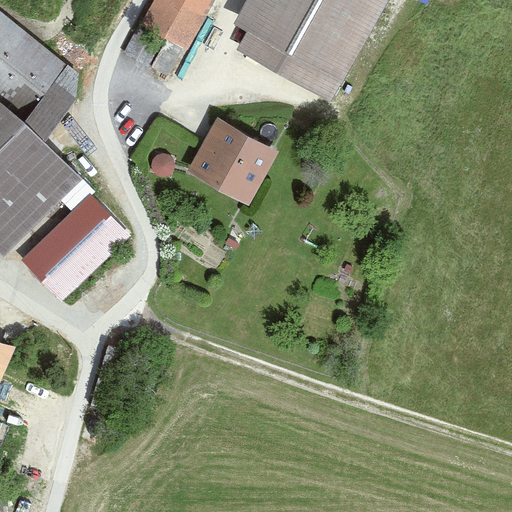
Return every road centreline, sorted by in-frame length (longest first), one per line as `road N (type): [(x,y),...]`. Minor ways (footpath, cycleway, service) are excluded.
road 1 (track): [(511,445),(167,329),(103,331),(157,261),(158,239),(103,99),(110,47),(138,0)]
road 2 (unclassified): [(0,267),(103,331),(62,511)]
